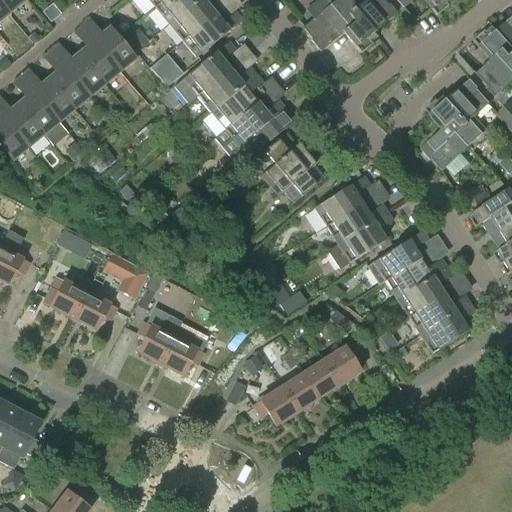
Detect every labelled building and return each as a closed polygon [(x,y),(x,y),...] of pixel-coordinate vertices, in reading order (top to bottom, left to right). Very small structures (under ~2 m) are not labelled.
[(0,0),(0,6),(7,15),(22,3),(20,0),(0,0)] [(146,0),(153,9),(164,0),(146,0)] [(164,0),(153,9),(167,25),(198,0),(164,0)] [(198,0),(167,25),(181,42),(213,15),(206,6),(213,0),(198,0)] [(303,28),(302,29),(311,40),(310,42),(319,53),(342,34),(360,55),(371,45),(366,39),(378,29),(396,14),(388,6),(387,7),(381,0),(365,0),(359,6),(353,0),(326,0),(325,1),(329,6),(303,28)] [(393,0),(402,9),(412,0),(421,0),(430,10),(435,17),(447,7),(442,1),(443,0),(393,0)] [(51,4),(41,13),(49,23),(50,22),(59,14),(51,4)] [(213,15),(181,42),(195,59),(240,21),(234,14),(221,24),(213,15)] [(485,31),(474,41),(492,61),(477,74),(476,75),(489,89),(488,90),(495,98),(503,92),(511,83),(511,17),(502,26),(490,37),(485,31)] [(88,21),(81,27),(119,73),(134,60),(108,29),(100,35),(88,21)] [(85,48),(77,54),(103,86),(119,73),(81,27),(73,34),(85,48)] [(186,105),(196,97),(228,70),(221,61),(234,51),(228,43),(173,88),(186,105)] [(57,47),(50,53),(88,98),(103,86),(77,54),(69,61),(57,47)] [(54,73),(47,80),(73,111),(88,98),(50,53),(43,59),(54,73)] [(147,56),(141,61),(149,70),(158,62),(154,57),(147,56)] [(155,80),(163,90),(180,77),(171,66),(155,80)] [(196,97),(210,114),(255,77),(249,69),(236,80),(228,70),(196,97)] [(27,72),(20,78),(58,124),(73,111),(47,80),(39,86),(27,72)] [(210,114),(224,131),(256,104),(248,95),(261,84),(255,77),(210,114)] [(24,98),(16,105),(42,136),(58,124),(20,78),(12,84),(24,98)] [(443,131),(421,150),(431,162),(432,161),(442,172),(467,150),(476,142),(481,148),(492,138),(474,118),(490,104),(477,90),(478,89),(470,80),(470,81),(454,96),(448,101),(442,106),(436,100),(425,110),(429,115),(443,131)] [(511,101),(503,92),(495,98),(505,109),(498,116),(511,131),(511,101)] [(0,101),(0,116),(27,149),(42,136),(16,105),(8,111),(0,101)] [(256,104),(224,131),(212,139),(230,161),(241,152),(245,157),(261,144),(267,144),(293,123),(277,102),(263,113),(256,104)] [(27,149),(0,116),(0,147),(12,162),(27,149)] [(153,131),(148,125),(140,131),(145,138),(153,131)] [(260,177),(268,187),(310,152),(302,142),(296,147),(285,135),(255,159),(266,172),(260,177)] [(83,154),(76,146),(67,154),(73,162),(83,154)] [(310,152),(268,187),(276,197),(282,192),(293,204),(323,179),(312,167),(318,162),(310,152)] [(511,162),(507,157),(499,165),(509,177),(511,174),(511,162)] [(106,173),(114,183),(125,173),(117,163),(106,173)] [(360,177),(355,170),(346,176),(350,184),(360,177)] [(313,210),(325,229),(360,206),(354,195),(368,186),(362,178),(313,210)] [(511,189),(469,217),(476,228),(483,224),(491,237),(511,223),(511,189)] [(325,229),(337,247),(386,215),(380,206),(366,215),(360,206),(325,229)] [(391,223),(386,215),(337,247),(327,253),(339,271),(384,242),(377,232),(391,223)] [(511,223),(491,237),(499,251),(493,255),(500,266),(511,258),(511,223)] [(420,261),(413,250),(427,241),(421,232),(366,268),(378,288),(384,284),(420,261)] [(22,277),(28,264),(13,257),(21,240),(7,233),(4,237),(0,245),(0,282),(7,287),(14,273),(22,277)] [(76,239),(64,233),(57,247),(69,254),(76,239)] [(204,245),(188,251),(194,265),(210,259),(204,245)] [(122,282),(117,292),(134,301),(148,275),(111,255),(103,272),(122,282)] [(511,258),(500,266),(507,277),(511,273),(511,258)] [(384,284),(396,302),(446,270),(440,261),(426,270),(420,261),(384,284)] [(266,268),(247,280),(258,296),(276,284),(266,268)] [(396,302),(407,320),(443,297),(436,286),(451,277),(446,270),(396,302)] [(151,275),(145,287),(155,292),(161,280),(151,275)] [(72,320),(85,294),(89,286),(78,280),(74,288),(55,279),(42,304),(49,308),(72,320)] [(155,292),(145,287),(135,307),(145,312),(155,292)] [(274,309),(278,306),(285,301),(277,288),(266,295),(274,309)] [(85,294),(72,320),(94,332),(102,318),(109,322),(115,310),(85,294)] [(407,320),(419,338),(469,306),(463,297),(449,306),(443,297),(407,320)] [(469,306),(419,338),(431,356),(466,333),(460,323),(474,314),(469,306)] [(329,321),(345,333),(352,325),(335,312),(329,321)] [(142,324),(136,336),(143,340),(136,354),(159,365),(172,339),(179,326),(168,320),(162,334),(146,326),(142,324)] [(215,341),(224,346),(235,325),(226,320),(215,341)] [(172,339),(159,365),(181,377),(189,363),(196,367),(203,355),(172,339)] [(350,344),(322,362),(338,387),(359,373),(351,360),(358,355),(350,344)] [(296,350),(288,355),(296,367),(303,362),(296,350)] [(296,367),(288,355),(281,359),(289,372),(296,367)] [(322,362),(301,375),(317,400),(338,387),(322,362)] [(301,375),(280,389),(296,414),(317,400),(301,375)] [(224,403),(234,408),(244,388),(235,383),(224,403)] [(296,414),(280,389),(251,407),(259,419),(266,414),(274,427),(296,414)] [(0,403),(0,448),(0,449),(19,413),(0,403)] [(19,413),(0,449),(21,460),(24,455),(31,459),(39,444),(32,440),(40,424),(19,413)] [(70,486),(50,511),(87,511),(88,511),(76,501),(81,495),(70,486)]
